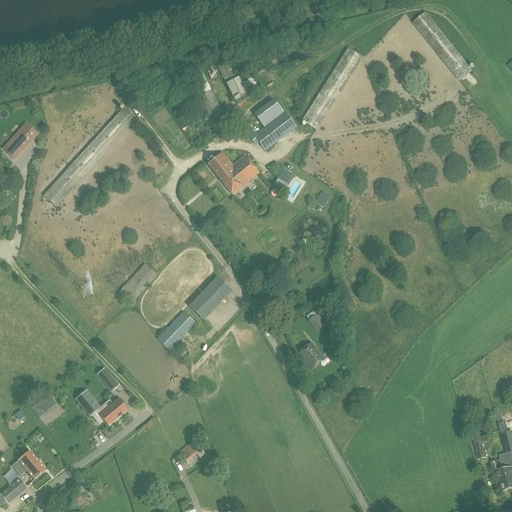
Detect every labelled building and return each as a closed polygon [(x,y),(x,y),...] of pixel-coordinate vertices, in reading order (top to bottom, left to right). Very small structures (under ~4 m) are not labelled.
[(412,23),(459,82),(472,71),(426,13),(412,23)] [(301,121),(316,131),(362,58),(347,49),(301,121)] [(214,61),(234,101),(253,91),(258,88),(250,71),(240,76),(227,53),(214,61)] [(182,70),(217,137),(231,130),(197,62),(182,70)] [(43,196),(56,208),(137,119),(124,108),(43,196)] [(258,142),(265,152),(297,127),(284,112),(281,114),(278,109),(275,112),(278,116),(255,133),(252,129),(246,133),(255,145),(258,142)] [(38,135),(25,123),(2,149),(14,161),(38,135)] [(207,165),(231,195),(242,187),(259,174),(245,156),(232,166),(222,153),(207,165)] [(294,176),(284,169),(278,179),(288,186),(294,176)] [(288,186),(278,179),(273,186),(284,192),(288,186)] [(315,203),(324,208),(330,197),(322,192),(315,203)] [(119,292),(131,304),(157,276),(145,264),(119,292)] [(189,307),(203,321),(231,292),(217,278),(189,307)] [(169,351),(174,355),(183,346),(178,342),(196,324),(183,312),(157,339),(169,352),(169,351)] [(311,326),(317,332),(324,326),(319,319),(311,326)] [(297,355),(311,371),(325,359),(311,343),(297,355)] [(96,376),(111,393),(119,386),(104,369),(96,376)] [(104,421),(108,426),(117,419),(105,404),(100,408),(86,392),(76,400),(89,417),(91,416),(99,425),(104,421)] [(33,413),(40,421),(57,406),(51,398),(33,413)] [(105,404),(117,419),(127,411),(122,405),(124,404),(120,398),(112,405),(109,401),(105,404)] [(21,410),(14,415),(19,421),(25,416),(21,410)] [(509,483),(511,490),(511,489),(511,458),(511,453),(511,452),(511,434),(511,433),(511,431),(508,432),(506,426),(499,428),(505,454),(499,456),(500,460),(500,461),(502,470),(504,469),(507,483),(509,483)] [(472,436),(478,460),(486,458),(482,443),(488,442),(486,432),(472,436)] [(179,453),(188,463),(196,455),(200,459),(205,455),(193,441),(179,453)] [(18,462),(34,481),(45,471),(29,452),(18,462)] [(500,485),(502,492),(511,490),(509,483),(507,483),(504,469),(502,470),(500,461),(491,463),(497,486),(500,485)] [(0,494),(0,495),(8,505),(27,489),(19,479),(0,494)]
